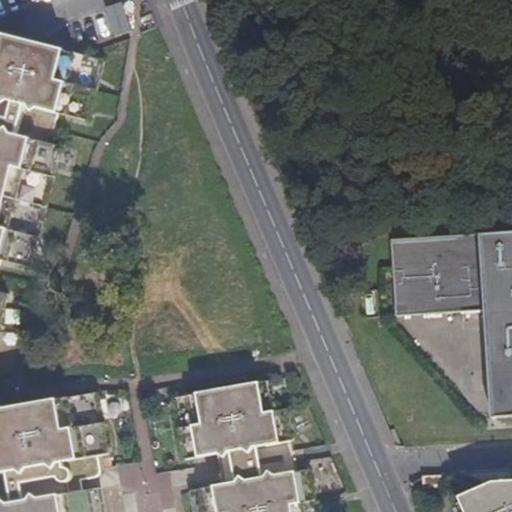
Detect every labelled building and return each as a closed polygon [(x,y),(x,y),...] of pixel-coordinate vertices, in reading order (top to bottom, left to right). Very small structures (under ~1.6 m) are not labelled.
[(0,361),(6,363),(17,300),(10,298),(15,268),(45,272),(66,148),(59,148),(64,116),(94,121),(105,58),(0,41),(0,361)] [(511,229),(393,236),(397,312),(486,307),(492,415),(511,414),(511,229)] [(323,511),(318,486),(307,487),(301,457),(305,456),(299,426),(286,428),(280,396),(183,414),(194,476),(237,468),(240,484),(235,484),(232,485),(229,489),(227,491),(229,500),(201,506),(202,511),(323,511)] [(111,511),(109,501),(103,501),(102,490),(105,487),(107,483),(107,480),(106,470),(119,468),(107,404),(0,423),(0,489),(10,488),(12,502),(0,504),(0,511),(111,511)] [(511,511),(511,483),(496,484),(462,499),(467,511),(511,511)]
